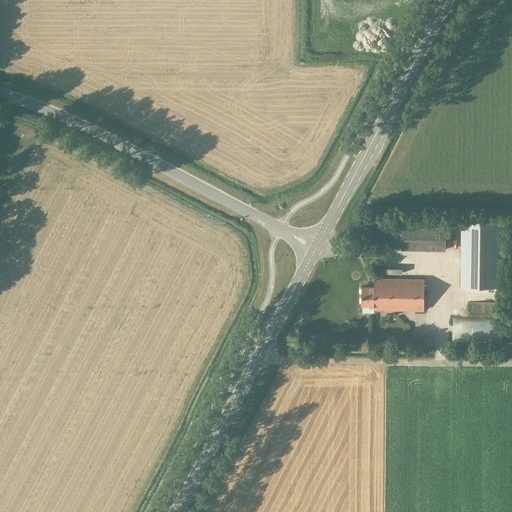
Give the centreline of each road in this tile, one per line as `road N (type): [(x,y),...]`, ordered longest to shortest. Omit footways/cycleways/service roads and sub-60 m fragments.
road 1 (unclassified): [(287,233),(87,127),(0,93)]
road 2 (secondary): [(176,511),(311,256)]
road 3 (secondary): [(318,242),(446,0)]
road 4 (track): [(261,351),(278,360),(511,364)]
